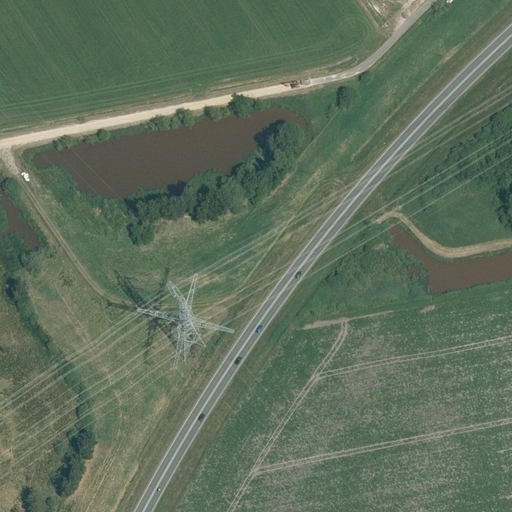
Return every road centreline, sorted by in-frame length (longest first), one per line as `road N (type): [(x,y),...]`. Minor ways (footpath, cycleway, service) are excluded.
road 1 (trunk): [(143,511),(309,257),(377,173),(511,36)]
road 2 (unclassified): [(433,0),(370,63),(347,74),(0,144)]
